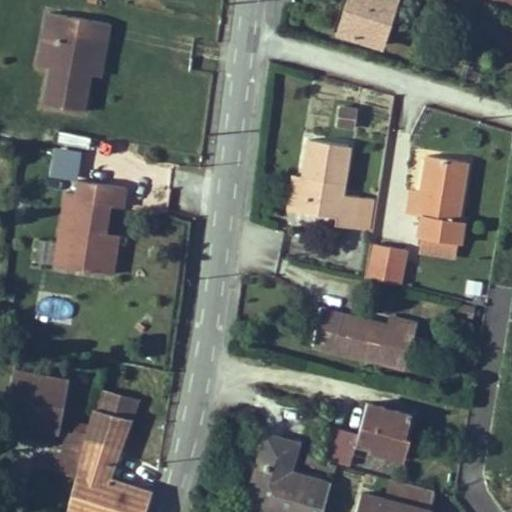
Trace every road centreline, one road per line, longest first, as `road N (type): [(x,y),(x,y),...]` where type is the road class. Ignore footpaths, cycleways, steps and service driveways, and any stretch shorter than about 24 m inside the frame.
road 1 (tertiary): [(246,36),(198,388),(168,511)]
road 2 (residential): [(511,118),(246,36)]
road 3 (unknown): [(203,356),(378,401)]
